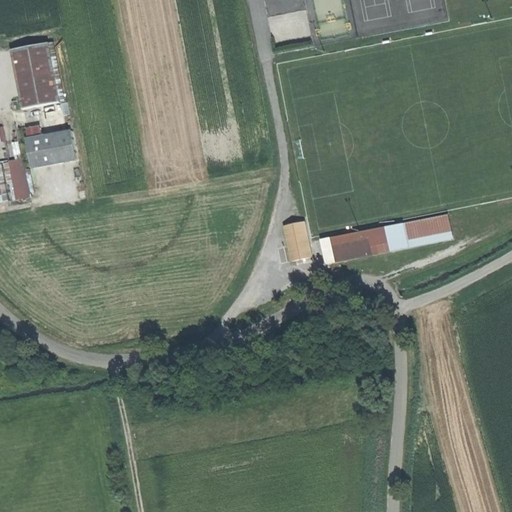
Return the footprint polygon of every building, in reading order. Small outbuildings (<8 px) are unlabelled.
[(27,107),(65,100),(54,41),(16,49),(27,107)] [(0,202),(33,196),(19,124),(0,127),(0,202)] [(41,128),(29,130),(30,138),(42,136),(41,128)] [(73,133),(30,141),(35,168),(78,161),(73,133)] [(450,216),(388,228),(393,252),(455,240),(450,216)] [(287,227),(293,262),(313,258),(307,224),(287,227)] [(325,240),(326,246),(336,244),(337,249),(371,243),(374,255),(393,252),(388,228),(325,240)] [(326,246),(329,264),(374,255),(371,243),(337,249),(336,244),(326,246)]
